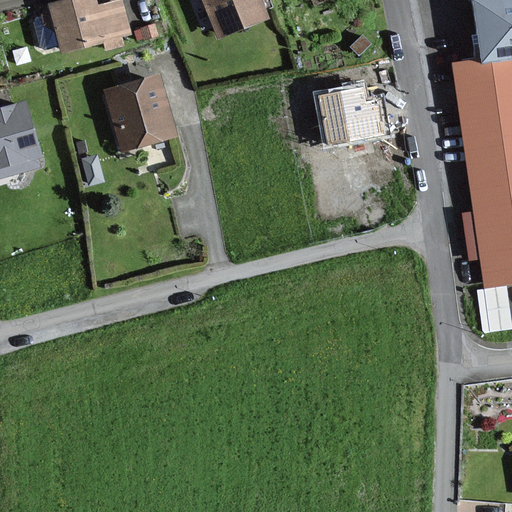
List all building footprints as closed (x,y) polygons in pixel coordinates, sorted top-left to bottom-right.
[(97,7),(95,0),(66,0),(51,4),(62,49),(129,33),(122,1),(97,7)] [(204,0),(219,36),(267,17),(260,0),(204,0)] [(511,0),(476,0),(479,16),(481,32),(485,63),(511,58),(511,0)] [(511,58),(485,63),(457,67),(490,286),(511,282),(511,58)] [(175,135),(158,76),(106,90),(123,150),(175,135)] [(0,177),(42,165),(24,103),(0,109),(0,177)]
